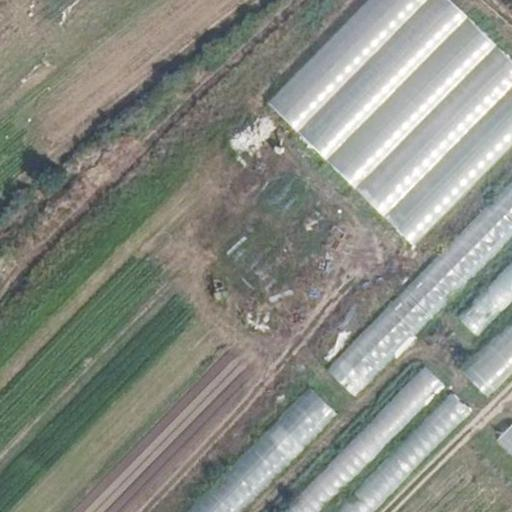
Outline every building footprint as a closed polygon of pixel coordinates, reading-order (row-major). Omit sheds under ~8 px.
[(369,0),(270,103),(416,244),(511,144),(511,57),(452,0),(369,0)] [(246,511),(511,240),(511,181),(188,511),(246,511)] [(511,305),(511,262),(457,319),(479,340),(511,305)] [(511,376),(511,315),(457,371),(491,398),(511,376)] [(323,511),(445,387),(425,368),(283,511),(323,511)] [(375,511),(470,415),(450,395),(336,511),(375,511)] [(511,426),(497,440),(511,455),(511,426)]
